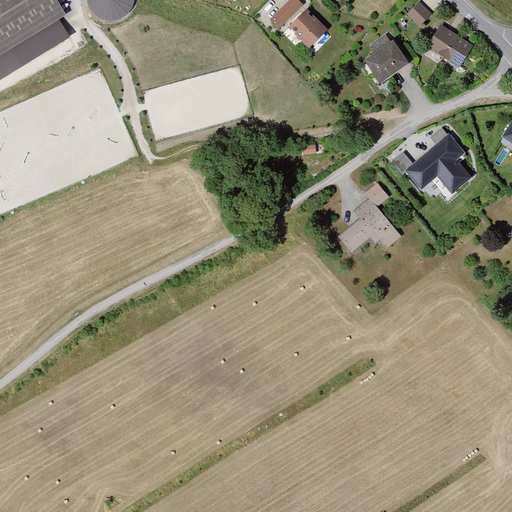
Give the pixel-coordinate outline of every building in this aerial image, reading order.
[(56,0),(0,0),(0,54),(66,15),(56,0)] [(87,0),(90,6),(96,12),(102,15),(110,17),(118,15),(125,12),(130,6),(132,0),(87,0)] [(287,0),(269,19),(279,29),(297,9),(287,0)] [(432,14),(418,1),(406,14),(420,27),(432,14)] [(306,10),(288,29),(309,48),(326,30),(306,10)] [(441,24),(426,47),(461,70),(476,46),(441,24)] [(378,86),(409,64),(387,34),(370,46),(374,52),(361,62),(378,86)] [(511,120),(502,136),(511,142),(511,120)] [(466,153),(450,133),(404,170),(421,190),(437,177),(453,195),(472,179),(458,160),(466,153)] [(388,196),(376,182),(362,193),(366,198),(351,211),(357,219),(338,235),(349,250),(373,230),(385,244),(397,234),(375,207),(388,196)]
